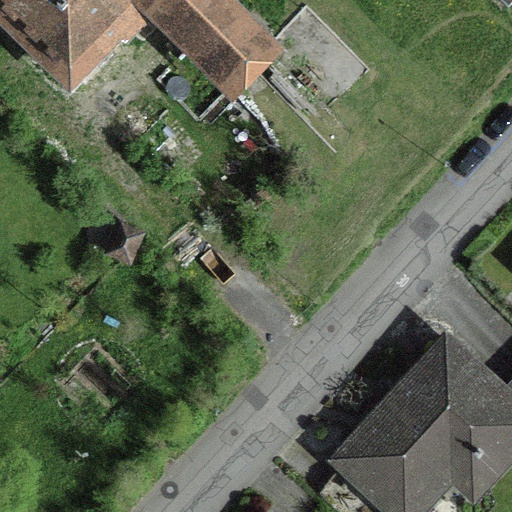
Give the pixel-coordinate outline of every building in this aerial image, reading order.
[(147,0),(0,0),(0,17),(65,82),(110,38),(147,0)] [(147,0),(110,38),(154,81),(187,49),(193,55),(227,20),(207,0),(147,0)] [(511,0),(492,0),(504,11),(511,2),(511,0)] [(154,81),(196,123),(263,55),(227,20),(193,55),(187,49),(154,81)] [(106,257),(122,273),(145,249),(129,233),(106,257)] [(511,411),(443,349),(337,464),(388,511),(415,511),(472,450),(494,470),(511,451),(511,411)]
